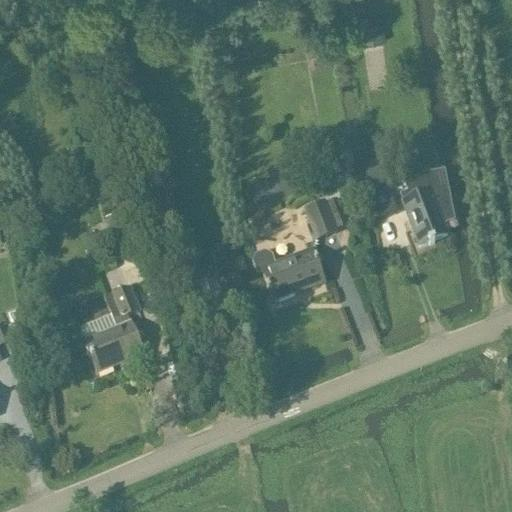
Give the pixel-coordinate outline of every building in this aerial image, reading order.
[(381,15),(355,19),(357,35),(360,35),(381,32),(383,32),(381,15)] [(328,56),(313,59),(315,71),(330,69),(328,56)] [(389,195),(391,194),(379,163),(364,169),(369,202),(374,200),(377,222),(397,215),(389,195)] [(400,198),(403,205),(402,206),(419,251),(448,239),(443,227),(454,223),(445,174),(424,177),(405,188),(408,195),(400,198)] [(352,183),(340,188),(344,196),(355,191),(352,183)] [(337,236),(325,203),(302,213),(314,245),(337,236)] [(108,231),(104,233),(107,242),(110,241),(113,252),(136,244),(126,214),(105,221),(108,231)] [(102,249),(85,254),(89,268),(106,263),(102,249)] [(311,253),(274,267),(271,257),(264,253),(254,257),(250,264),(256,278),(261,276),(273,306),(324,286),(311,253)] [(132,260),(119,265),(128,287),(141,282),(132,260)] [(229,270),(226,261),(216,264),(219,273),(229,270)] [(107,294),(103,285),(95,288),(99,297),(107,294)] [(112,323),(115,331),(130,326),(127,320),(140,314),(130,289),(110,298),(119,320),(112,323)] [(57,319),(53,296),(39,298),(43,321),(57,319)] [(130,326),(115,331),(83,345),(96,378),(119,368),(122,374),(145,364),(130,326)]
